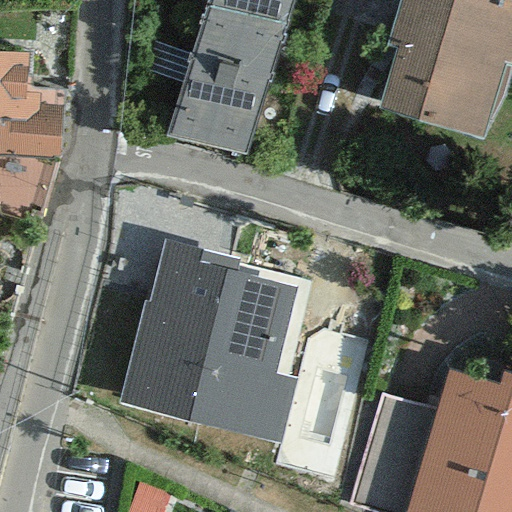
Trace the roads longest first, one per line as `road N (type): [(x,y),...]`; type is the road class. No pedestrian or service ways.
road 1 (residential): [(97,152),(511,282)]
road 2 (residential): [(20,511),(85,205)]
road 3 (residential): [(85,205),(60,215),(0,412)]
road 4 (residential): [(97,152),(103,0)]
